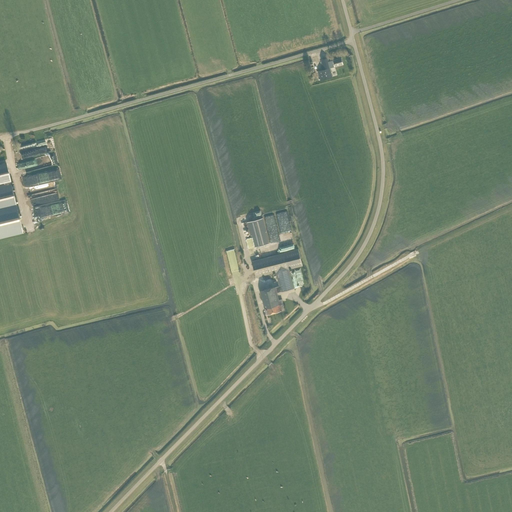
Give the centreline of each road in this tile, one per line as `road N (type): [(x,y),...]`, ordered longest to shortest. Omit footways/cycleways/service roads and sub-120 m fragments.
road 1 (unclassified): [(113,511),(360,251),(379,209),(383,174),(352,42)]
road 2 (unclassified): [(0,138),(352,42)]
